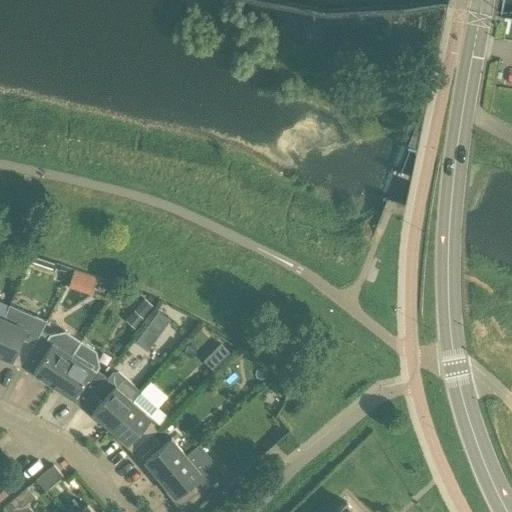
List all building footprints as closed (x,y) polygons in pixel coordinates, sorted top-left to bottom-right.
[(31,255),(27,266),(52,274),(56,263),(31,255)] [(73,266),(69,284),(93,290),(97,272),(73,266)] [(143,317),(153,306),(143,298),(134,309),(143,317)] [(3,317),(0,325),(0,354),(10,359),(8,362),(20,368),(41,329),(43,330),(46,322),(9,305),(3,317)] [(168,319),(157,311),(150,320),(161,328),(168,319)] [(43,330),(41,329),(20,368),(31,375),(34,371),(52,383),(71,354),(79,341),(66,332),(50,335),(43,330)] [(71,354),(52,383),(71,395),(69,399),(80,406),(97,383),(99,380),(103,376),(96,372),(99,368),(96,352),(79,341),(71,354)] [(223,357),(229,351),(220,342),(214,348),(223,357)] [(99,380),(97,383),(80,406),(90,415),(92,412),(108,426),(132,400),(140,391),(122,376),(110,390),(99,380)] [(140,391),(132,400),(108,426),(126,441),(123,444),(133,453),(153,433),(159,427),(148,417),(157,407),(140,391)] [(153,433),(133,453),(141,463),(144,460),(158,477),(185,454),(170,437),(162,444),(153,433)] [(185,454),(158,477),(173,494),(170,497),(178,507),(200,489),(192,480),(209,466),(193,447),(185,454)] [(63,475),(53,464),(36,479),(45,489),(63,475)] [(10,490),(23,480),(17,474),(4,485),(10,490)] [(18,493),(26,502),(33,495),(26,487),(18,493)] [(26,502),(18,493),(9,501),(16,510),(26,502)] [(356,511),(347,502),(347,501),(346,500),(344,501),(344,502),(333,511),(356,511)] [(94,511),(86,503),(75,511),(94,511)]
